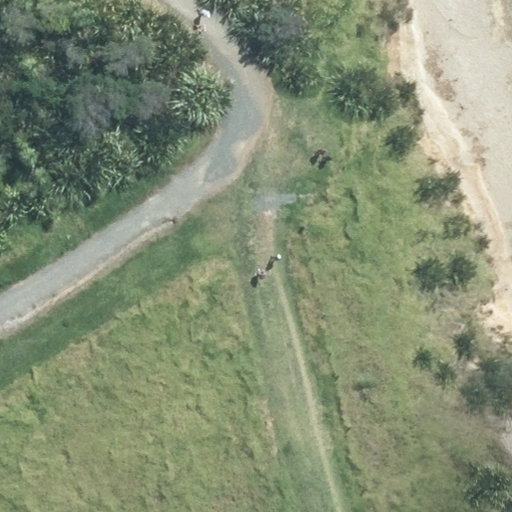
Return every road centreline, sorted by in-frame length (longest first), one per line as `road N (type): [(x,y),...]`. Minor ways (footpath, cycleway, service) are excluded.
road 1 (track): [(250,126),(226,165),(0,307)]
road 2 (track): [(250,126),(258,90),(243,66),(160,0)]
